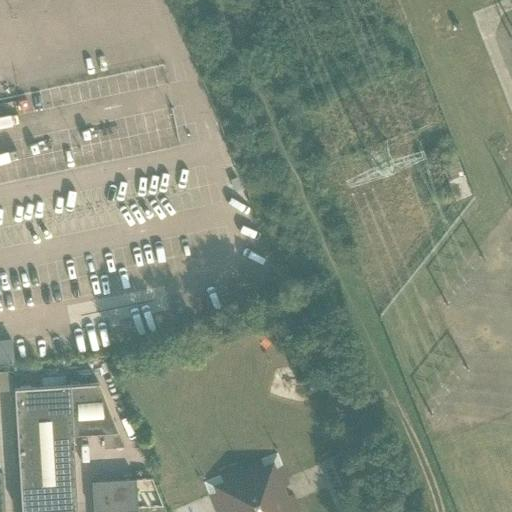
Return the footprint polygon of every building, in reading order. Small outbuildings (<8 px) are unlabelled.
[(0,341),(0,365),(15,364),(13,341),(0,341)] [(71,385),(69,385),(72,436),(74,436),(102,433),(106,433),(108,449),(124,447),(99,383),(71,385)] [(69,385),(13,389),(20,511),(76,511),(72,436),(69,385)] [(323,462),(343,511),(369,511),(345,453),(323,462)] [(299,511),(277,454),(204,483),(205,484),(216,511),(220,511),(223,511),(299,511)] [(92,482),(93,511),(124,511),(137,511),(136,479),(92,482)]
